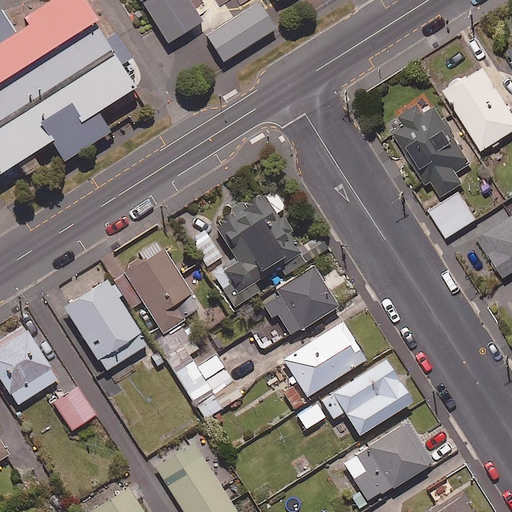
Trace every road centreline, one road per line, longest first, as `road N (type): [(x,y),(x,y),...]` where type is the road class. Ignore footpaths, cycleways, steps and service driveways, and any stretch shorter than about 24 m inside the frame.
road 1 (residential): [(287,89),(511,439)]
road 2 (tertiary): [(287,89),(0,271)]
road 3 (tertiary): [(428,0),(287,89)]
